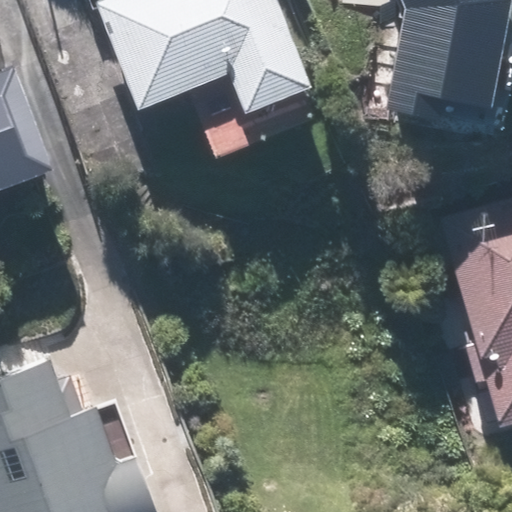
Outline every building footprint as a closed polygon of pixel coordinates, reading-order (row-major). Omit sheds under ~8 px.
[(275,0),(96,0),(135,104),(229,69),(243,107),(307,83),(275,0)] [(402,0),(403,2),(386,101),(437,110),(441,91),(490,99),(507,0),(402,0)] [(0,183),(53,164),(14,61),(0,65),(0,183)] [(511,195),(441,216),(499,417),(511,413),(511,195)] [(0,511),(158,511),(135,450),(116,458),(94,400),(71,409),(50,354),(0,372),(0,511)]
